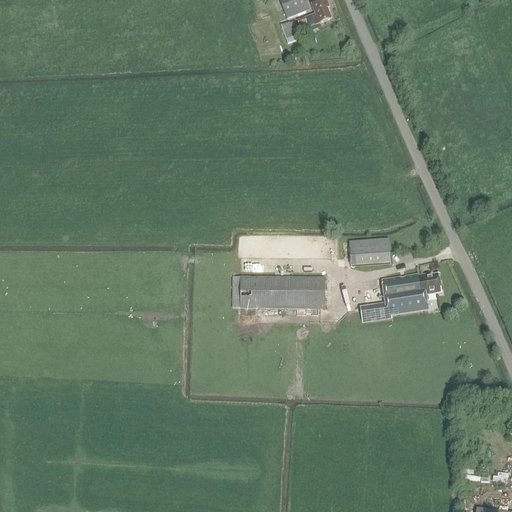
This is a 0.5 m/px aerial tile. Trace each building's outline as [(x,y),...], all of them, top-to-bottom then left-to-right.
[(309,11),(304,0),(278,0),(287,20),(309,11)] [(326,0),(324,0),(311,5),(314,14),(297,20),(299,26),(306,23),(309,33),(319,29),(317,25),(331,20),(328,10),(329,9),(326,0)] [(297,31),(293,22),(280,26),(286,41),(295,38),(293,32),(297,31)] [(391,265),(389,240),(349,243),(351,268),(391,265)] [(381,281),(386,317),(428,311),(426,296),(441,294),(438,275),(432,276),(432,275),(422,276),(422,275),(381,281)] [(325,279),(232,278),(232,310),(325,310),(325,279)]
